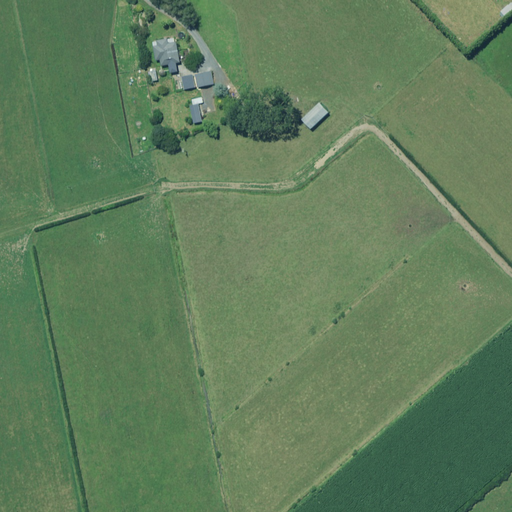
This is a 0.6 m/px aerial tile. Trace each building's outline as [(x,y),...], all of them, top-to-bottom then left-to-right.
[(190,51),(182,52),(182,51),(180,42),(177,43),(176,39),(155,42),(158,61),(162,60),(163,66),(171,65),(172,73),(180,72),(179,63),(191,61),(190,51)] [(154,82),(161,81),(158,68),(150,69),(152,80),(153,79),(154,82)] [(216,85),(213,72),(197,75),(200,88),(216,85)] [(197,88),(195,75),(184,77),(186,90),(197,88)] [(205,103),(204,98),(194,100),(195,105),(192,106),(196,124),(204,122),(201,104),(205,103)] [(331,113),(322,103),(304,119),(313,129),(331,113)]
